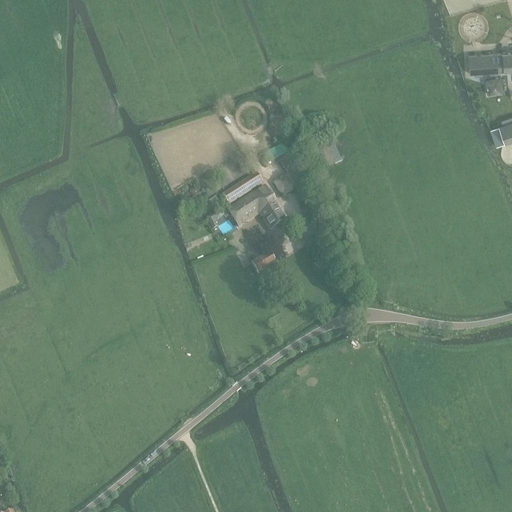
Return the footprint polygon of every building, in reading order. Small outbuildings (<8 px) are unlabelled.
[(468,56),(469,74),(503,72),(511,71),(511,52),(504,53),(504,48),(501,48),(501,43),(492,44),(493,55),(468,56)] [(502,92),(500,78),(486,80),(488,94),(502,92)] [(486,105),(492,122),(511,115),(505,98),(486,105)] [(511,140),(511,121),(498,126),(504,144),(511,140)] [(334,141),(321,148),(330,167),(343,161),(334,141)] [(269,151),(275,161),(289,153),(284,143),(269,151)] [(289,156),(279,162),(287,175),(274,182),(282,197),(305,185),(289,156)] [(222,196),(228,205),(262,184),(256,174),(222,196)] [(276,228),(286,222),(276,207),(277,207),(265,187),(228,211),(238,228),(259,215),(270,232),(272,231),(274,231),(276,230),(276,228)] [(252,264),(258,276),(276,265),(269,254),(260,259),(252,264)]
